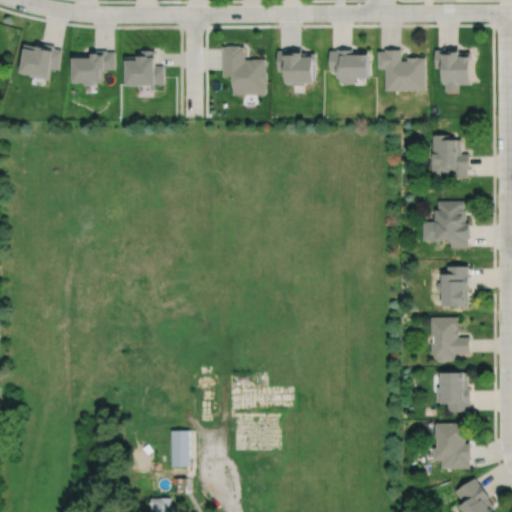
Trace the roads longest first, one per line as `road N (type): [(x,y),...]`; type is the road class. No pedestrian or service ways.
road 1 (residential): [(511,10),(108,13),(21,0)]
road 2 (residential): [(505,11),(510,456)]
